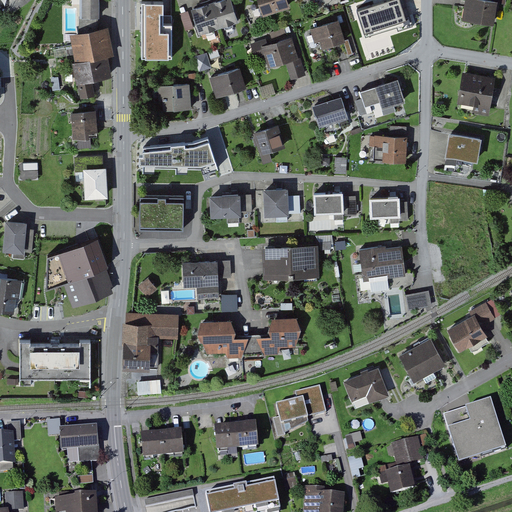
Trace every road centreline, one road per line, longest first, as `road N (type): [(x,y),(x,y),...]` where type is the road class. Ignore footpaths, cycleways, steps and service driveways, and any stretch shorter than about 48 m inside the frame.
road 1 (residential): [(124,243),(201,243),(202,189),(219,175),(423,188),(427,51)]
road 2 (residential): [(123,129),(188,127),(427,51)]
road 3 (residential): [(125,219),(35,213),(0,180)]
road 4 (residential): [(511,362),(426,410),(393,405)]
road 5 (residential): [(123,129),(122,0)]
